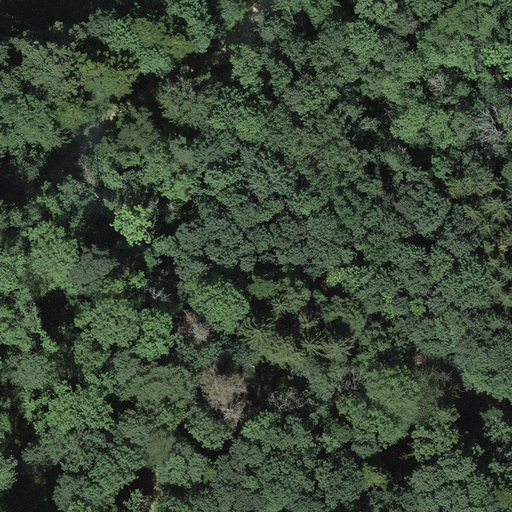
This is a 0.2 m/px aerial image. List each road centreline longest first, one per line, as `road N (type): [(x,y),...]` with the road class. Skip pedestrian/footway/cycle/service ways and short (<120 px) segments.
road 1 (track): [(244,37),(180,189),(153,300),(142,511)]
road 2 (track): [(511,410),(359,323),(313,272),(244,37)]
road 3 (track): [(0,207),(19,205),(141,97),(244,37)]
